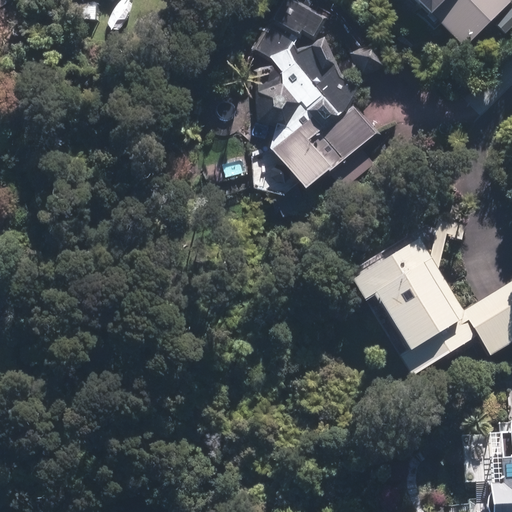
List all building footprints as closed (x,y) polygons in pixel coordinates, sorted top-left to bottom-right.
[(311,40),(325,18),(294,0),(278,0),(248,50),(265,59),(284,50),(285,53),(289,61),(276,71),(271,65),(253,71),(253,121),(283,129),(289,122),(299,135),(293,140),(322,177),(376,134),(352,104),(345,109),(359,85),(340,75),(323,37),(295,49),(293,45),(299,34),(311,40)] [(423,11),(458,47),(507,0),(406,0),(421,14),(423,11)] [(82,5),(81,19),(102,20),(103,5),(82,5)] [(459,96),(482,74),(465,56),(442,77),(459,96)] [(278,217),(302,207),(294,187),(270,197),(278,217)] [(390,355),(403,376),(470,335),(483,355),(511,337),(511,282),(510,279),(458,310),(414,237),(342,280),(355,300),(363,295),(397,350),(390,355)] [(511,511),(511,429),(493,431),(496,482),(481,482),(482,511),(511,511)]
